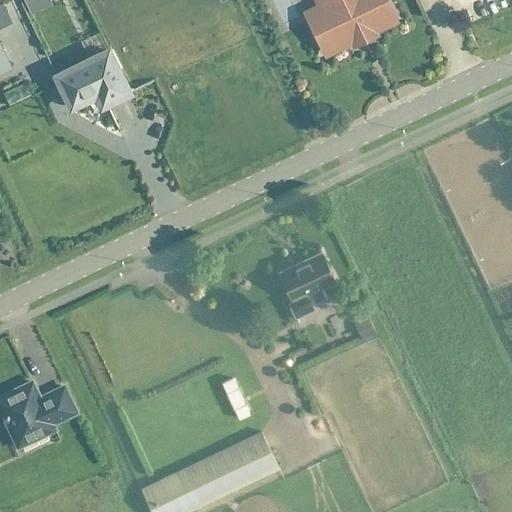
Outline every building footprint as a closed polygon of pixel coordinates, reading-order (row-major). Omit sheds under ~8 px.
[(107,0),(68,0),(70,4),(80,0),(85,0),(95,22),(113,15),(107,0)] [(317,0),(326,18),(320,21),(325,30),(316,35),(324,51),(328,52),(342,45),(344,41),(340,34),(389,10),(383,0),(317,0)] [(0,43),(0,71),(11,66),(0,43)] [(59,74),(75,106),(95,96),(97,99),(105,105),(129,93),(108,50),(59,74)] [(306,235),(280,247),(285,258),(311,246),(306,235)] [(327,289),(323,279),(337,272),(323,243),(281,263),(295,292),(309,285),(314,296),(327,289)] [(360,324),(372,323),(370,304),(357,305),(360,324)] [(230,361),(219,366),(238,408),(249,402),(230,361)] [(53,429),(51,424),(75,412),(63,387),(39,399),(31,382),(0,397),(0,410),(3,416),(1,417),(3,420),(4,419),(17,447),(53,429)] [(167,511),(280,459),(263,423),(143,480),(157,511),(167,511)]
